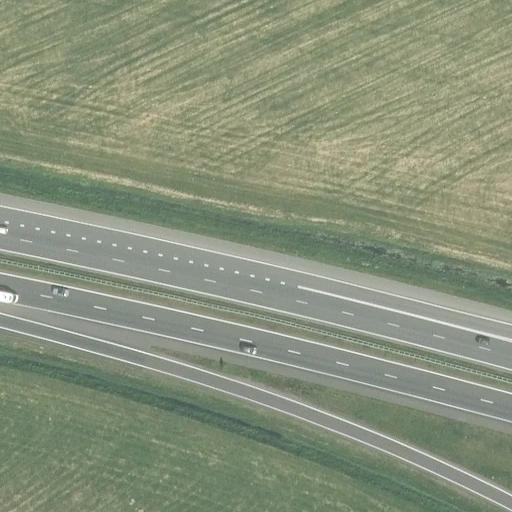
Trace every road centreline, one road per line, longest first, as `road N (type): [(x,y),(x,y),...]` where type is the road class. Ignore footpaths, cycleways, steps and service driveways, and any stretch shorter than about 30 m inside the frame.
road 1 (motorway): [(0,321),(307,414),(511,505)]
road 2 (motorway): [(0,289),(511,411)]
road 3 (motorway): [(511,357),(134,265)]
road 4 (motorway): [(511,334),(304,283),(134,265)]
road 5 (motorway): [(134,265),(0,236)]
